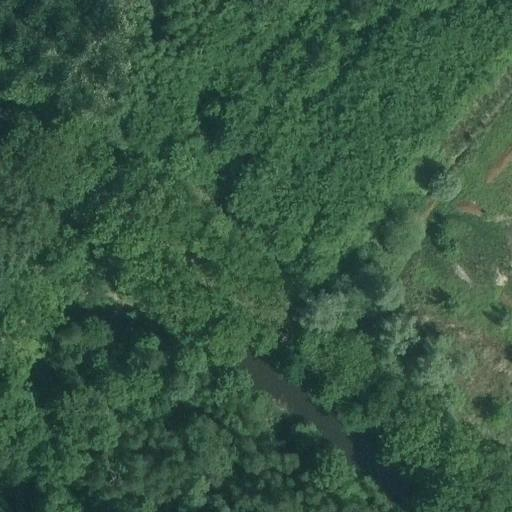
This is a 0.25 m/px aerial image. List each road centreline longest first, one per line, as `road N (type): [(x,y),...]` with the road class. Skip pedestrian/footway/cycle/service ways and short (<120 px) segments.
road 1 (track): [(99,180),(494,511)]
road 2 (track): [(0,377),(55,233)]
road 3 (track): [(0,98),(99,180)]
